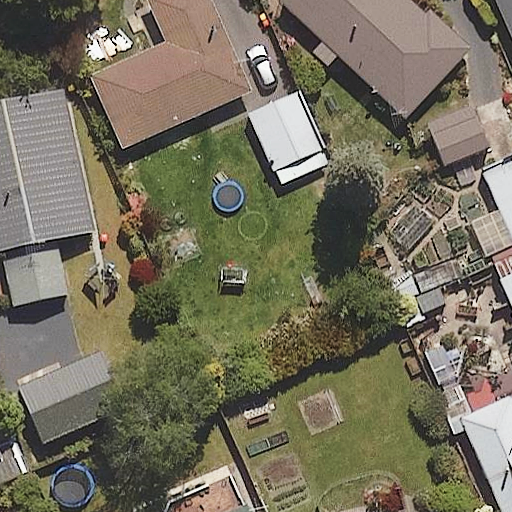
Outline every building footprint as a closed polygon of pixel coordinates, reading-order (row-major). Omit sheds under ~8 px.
[(245,91),(205,0),(146,0),(164,41),(90,73),(121,144),(245,91)] [(464,51),(410,0),(282,0),(323,39),(313,50),(324,61),(335,50),(403,114),(464,51)] [(511,0),(497,0),(511,35),(511,0)] [(94,227),(64,85),(0,98),(0,247),(12,303),(66,291),(55,236),(94,227)] [(330,162),(298,90),(248,112),(280,183),(330,162)] [(489,146),(471,104),(426,123),(444,165),(489,146)] [(511,162),(485,174),(498,206),(470,218),(485,253),(511,241),(511,162)] [(441,223),(414,198),(388,225),(415,251),(441,223)] [(511,259),(498,265),(511,298),(511,259)] [(119,409),(98,353),(19,383),(40,439),(119,409)] [(511,511),(511,396),(462,418),(502,511),(511,511)] [(249,511),(246,502),(223,511),(249,511)]
